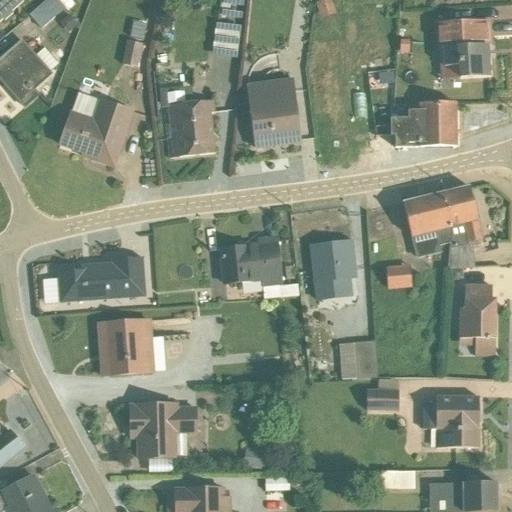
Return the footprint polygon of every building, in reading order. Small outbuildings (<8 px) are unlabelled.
[(0,0),(0,22),(2,21),(3,22),(11,16),(10,14),(21,3),(18,0),(0,0)] [(68,0),(47,0),(28,17),(40,31),(61,14),(63,16),(74,6),(68,0)] [(219,5),(218,18),(239,21),(240,15),(228,13),(229,7),(241,9),(242,2),(222,0),(221,6),(219,5)] [(329,0),(314,6),(319,21),(334,16),(329,0)] [(76,27),(67,17),(59,25),(68,35),(76,27)] [(487,24),(435,27),(436,53),(441,53),(442,70),(457,69),(458,82),(487,81),(486,62),(484,62),(484,49),(488,49),(487,24)] [(215,26),(210,58),(235,61),(239,29),(215,26)] [(49,73),(57,66),(43,50),(35,57),(21,42),(0,60),(0,82),(23,109),(38,96),(33,91),(51,76),(49,73)] [(125,43),(121,67),(136,70),(141,46),(125,43)] [(246,87),(254,151),(298,145),(290,82),(246,87)] [(190,89),(159,93),(160,111),(167,110),(169,141),(166,141),(168,161),(213,156),(209,116),(213,116),(212,104),(191,106),(190,89)] [(131,114),(76,96),(59,147),(82,155),(81,158),(112,169),(131,114)] [(393,139),(393,151),(454,150),(453,108),(416,109),(416,114),(406,115),(406,122),(389,123),(389,139),(393,139)] [(483,255),(480,242),(467,190),(440,197),(449,231),(448,272),(473,270),(472,258),(483,255)] [(440,197),(401,207),(415,262),(439,256),(437,248),(448,246),(449,231),(440,197)] [(262,302),(296,299),(297,299),(296,287),(280,289),(275,241),(257,243),(257,248),(219,252),(223,288),(259,285),(260,290),(261,290),(262,302)] [(309,250),(316,304),(350,300),(349,283),(353,282),(349,245),(309,250)] [(144,299),(141,260),(111,262),(110,262),(110,266),(88,268),(87,272),(57,274),(57,281),(41,282),(43,306),(59,305),(144,299)] [(384,271),(386,293),(410,291),(408,269),(384,271)] [(474,341),(473,359),(493,359),(494,340),(490,339),(490,333),(494,329),(494,318),(490,314),(490,289),(463,288),(462,311),(457,312),(457,349),(470,349),(471,341),(474,341)] [(97,327),(101,378),(153,374),(150,323),(97,327)] [(337,348),(340,383),(375,380),(373,345),(337,348)] [(396,393),(396,383),(376,383),(376,393),(365,393),(365,414),(397,415),(397,394),(396,393)] [(434,406),(420,406),(420,432),(434,432),(434,450),(477,451),(477,400),(434,400),(434,406)] [(177,407),(128,408),(129,440),(136,440),(137,461),(146,461),(146,475),(170,475),(170,460),(176,460),(176,458),(186,458),(185,436),(195,436),(194,409),(177,410),(177,407)] [(0,434),(0,466),(21,450),(9,434),(3,438),(0,434)] [(245,451),(242,469),(260,472),(263,454),(245,451)] [(412,475),(379,475),(379,492),(413,492),(412,475)] [(49,511),(32,478),(0,494),(0,511),(49,511)] [(288,493),(288,480),(263,480),(264,504),(281,503),(281,494),(288,493)] [(428,487),(428,511),(494,511),(494,485),(428,487)] [(230,511),(230,499),(224,499),(224,491),(166,492),(166,511),(230,511)]
